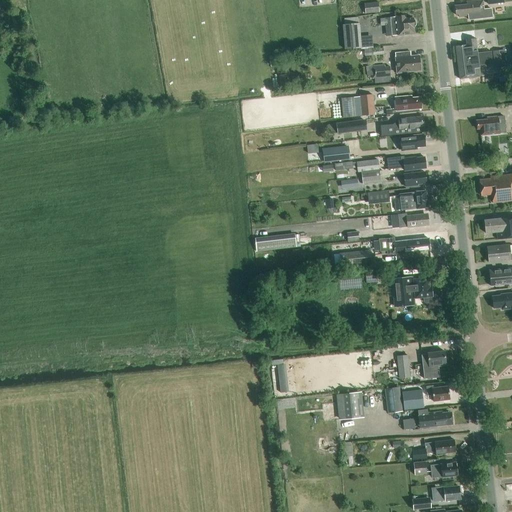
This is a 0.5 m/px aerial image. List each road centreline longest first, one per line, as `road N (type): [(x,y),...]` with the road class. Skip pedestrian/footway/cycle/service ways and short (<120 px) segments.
road 1 (secondary): [(473,340),(435,0)]
road 2 (track): [(255,342),(295,349),(473,329)]
road 3 (secondary): [(493,511),(473,340)]
